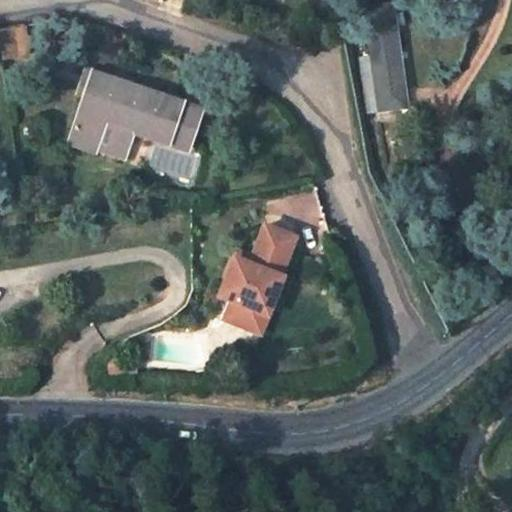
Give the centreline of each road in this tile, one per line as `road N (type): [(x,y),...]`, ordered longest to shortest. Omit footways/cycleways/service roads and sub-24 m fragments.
road 1 (residential): [(81,0),(308,81),(429,387)]
road 2 (secondary): [(429,387),(342,432),(292,437),(0,416)]
road 3 (unknown): [(62,417),(79,361),(97,337),(156,309),(163,254),(139,250),(0,279)]
road 4 (track): [(465,511),(467,452),(511,409)]
